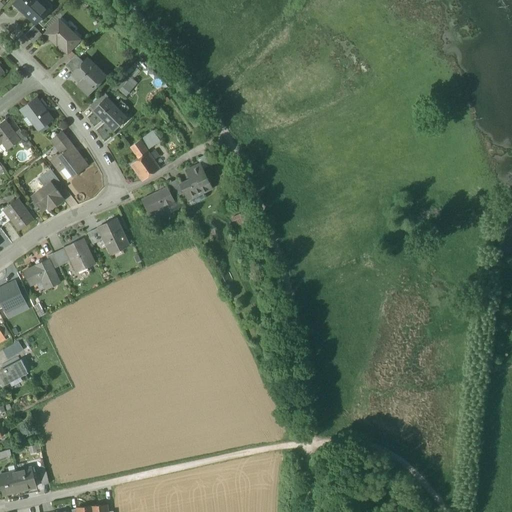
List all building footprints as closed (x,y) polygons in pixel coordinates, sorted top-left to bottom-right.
[(21,9),(37,24),(49,11),(36,0),(17,0),(14,4),(20,10),(21,9)] [(54,40),(68,53),(79,41),(59,21),(46,35),(53,41),(54,40)] [(25,36),(30,41),(39,32),(33,27),(25,36)] [(44,37),(39,32),(30,41),(35,45),(44,37)] [(65,66),(74,74),(84,64),(76,55),(65,66)] [(82,88),(87,93),(104,76),(98,71),(96,73),(86,62),(84,64),(74,74),(84,85),(82,88)] [(89,106),(93,110),(103,101),(99,97),(89,106)] [(28,116),(39,131),(53,120),(36,98),(20,110),(25,117),(28,116)] [(101,117),(114,130),(125,119),(118,112),(118,113),(104,100),(103,101),(93,110),(93,111),(99,118),(101,117)] [(0,141),(7,150),(20,141),(20,140),(15,133),(5,121),(0,124),(0,141)] [(20,141),(23,146),(29,142),(20,129),(15,133),(20,140),(20,141)] [(139,141),(146,151),(159,142),(153,132),(139,141)] [(53,141),(56,145),(66,137),(63,133),(53,141)] [(64,164),(73,176),(80,171),(80,172),(88,166),(82,159),(81,159),(77,153),(76,154),(70,147),(72,145),(66,137),(56,145),(62,152),(51,160),(58,169),(64,164)] [(130,148),(138,160),(148,154),(146,151),(139,141),(130,148)] [(200,166),(201,167),(210,163),(205,153),(196,157),(200,166)] [(159,170),(148,154),(138,160),(131,165),(142,181),(159,170)] [(184,193),(187,198),(193,195),(194,197),(211,189),(201,167),(200,166),(192,170),(191,168),(186,170),(191,181),(182,185),(181,186),(184,193)] [(45,174),(54,186),(59,181),(50,169),(45,174)] [(31,197),(42,212),(47,208),(49,211),(64,200),(61,197),(62,197),(54,186),(45,174),(38,179),(44,187),(31,197)] [(178,179),(171,182),(176,192),(178,196),(184,193),(181,186),(182,185),(178,179)] [(171,195),(176,192),(171,182),(170,180),(164,183),(166,188),(167,187),(171,195)] [(142,200),(149,214),(162,208),(165,214),(177,208),(171,195),(167,187),(166,188),(142,200)] [(11,221),(18,230),(33,219),(18,199),(3,210),(11,221)] [(3,210),(1,212),(9,222),(11,221),(3,210)] [(0,228),(9,222),(1,212),(0,212),(0,228)] [(103,239),(110,253),(120,248),(121,249),(129,246),(116,219),(98,227),(103,239)] [(87,233),(92,244),(103,239),(98,227),(87,233)] [(70,259),(76,272),(94,264),(83,239),(65,247),(70,259)] [(65,247),(52,253),(58,264),(70,259),(65,247)] [(52,267),(58,264),(52,253),(46,256),(48,260),(49,260),(52,267)] [(44,279),(48,288),(59,283),(52,267),(49,260),(48,260),(23,272),(30,285),(41,280),(44,279)] [(15,282),(0,289),(0,300),(3,307),(4,310),(24,300),(15,282)] [(26,305),(24,300),(4,310),(6,314),(26,305)] [(3,350),(8,359),(21,352),(15,343),(3,350)] [(0,371),(0,382),(1,384),(26,371),(21,360),(0,371)] [(31,468),(15,472),(20,491),(36,488),(31,468)] [(0,485),(2,496),(20,491),(15,472),(0,475),(0,485)] [(39,474),(42,485),(49,484),(46,472),(39,474)]
